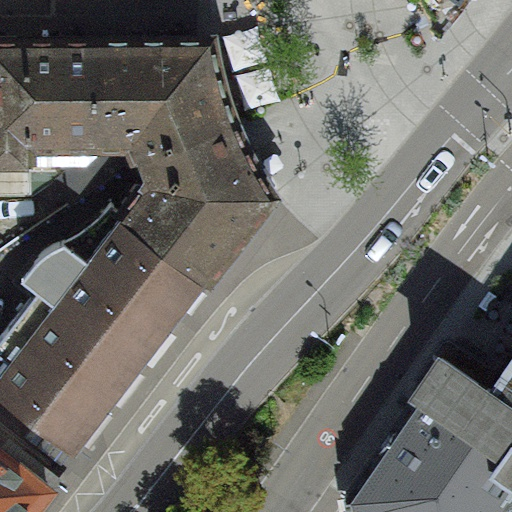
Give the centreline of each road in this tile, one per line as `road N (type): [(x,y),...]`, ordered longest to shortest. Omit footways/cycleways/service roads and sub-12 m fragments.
road 1 (primary): [(131,511),(339,250),(511,66)]
road 2 (residential): [(511,169),(270,511)]
